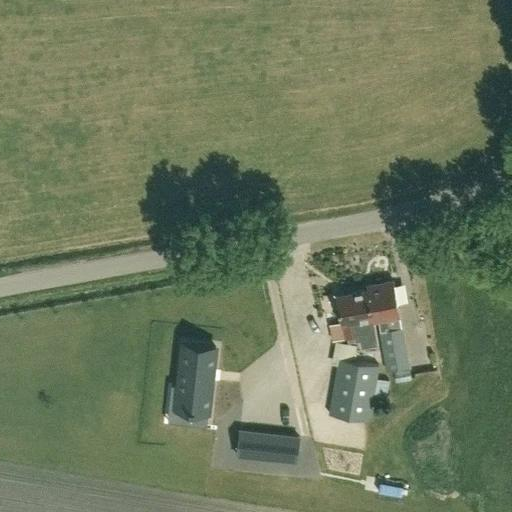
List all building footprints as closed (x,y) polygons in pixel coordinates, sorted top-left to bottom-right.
[(342,323),(331,325),(334,341),(361,336),(363,348),(379,345),(374,321),(379,321),(388,371),(411,367),(395,281),(368,286),(369,290),(337,296),(342,323)] [(288,283),(289,301),(307,300),(306,283),(288,283)] [(305,343),(328,348),(332,333),(309,327),(305,343)] [(209,411),(216,347),(183,343),(176,407),(209,411)] [(379,365),(339,359),(330,413),(370,420),(379,365)] [(323,375),(310,375),(311,363),(278,362),(277,387),(322,389),(323,375)] [(300,437),(240,430),(237,456),(297,463),(300,437)]
